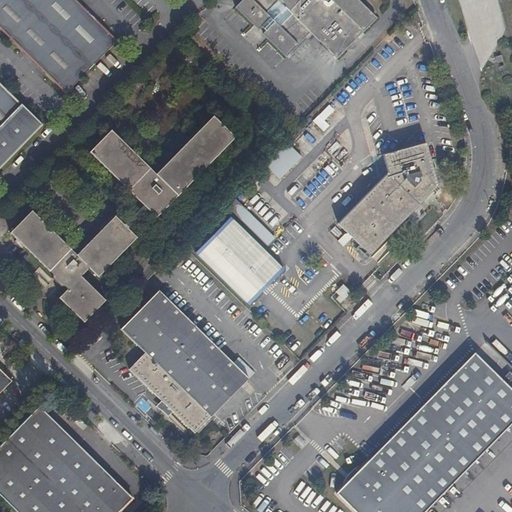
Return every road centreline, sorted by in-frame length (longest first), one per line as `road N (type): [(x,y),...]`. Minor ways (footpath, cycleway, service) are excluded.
road 1 (unclassified): [(195,495),(466,222),(493,162),(430,0)]
road 2 (unknown): [(66,368),(150,281),(171,273),(200,291),(292,397)]
road 3 (tertiary): [(0,303),(195,495)]
